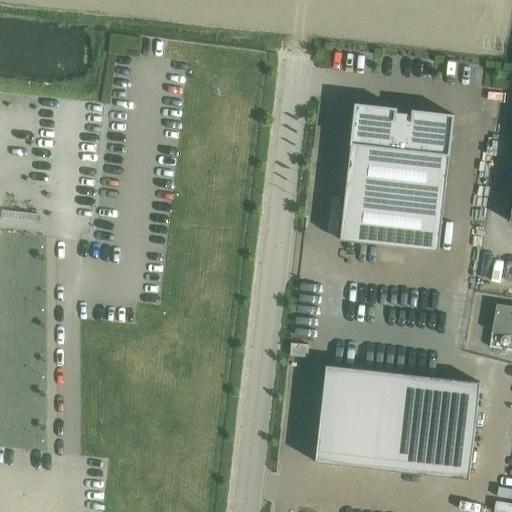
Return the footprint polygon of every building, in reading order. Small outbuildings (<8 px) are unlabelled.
[(389,64),(447,69),(447,66),(468,68),(469,54),(454,53),(455,45),(406,41),(405,44),(383,42),(382,61),(389,61),(389,64)] [(412,114),(396,113),(397,108),(355,104),(340,240),(439,251),(454,115),(413,110),(412,114)] [(510,277),(511,268),(511,264),(487,259),(485,271),(510,277)] [(489,347),(511,350),(511,305),(496,303),(489,347)] [(316,346),(318,333),(299,331),(297,344),(316,346)] [(326,365),(315,462),(469,479),(480,382),(326,365)]
